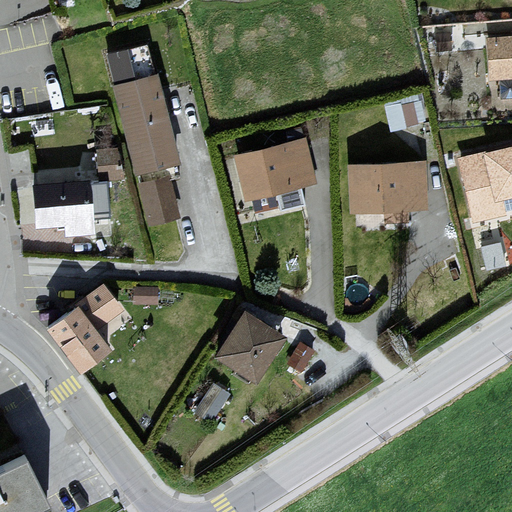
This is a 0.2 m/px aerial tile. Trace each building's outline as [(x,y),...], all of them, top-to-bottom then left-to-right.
[(511,33),(481,35),(493,93),(511,93),(511,33)] [(132,50),(104,56),(150,227),(180,218),(166,168),(182,163),(159,74),(137,80),(132,50)] [(422,116),(417,92),(387,99),(392,123),(422,116)] [(303,139),(236,157),(250,206),(258,213),(273,210),(273,196),(316,184),(303,139)] [(511,216),(511,148),(454,159),(472,225),(511,216)] [(425,164),(348,165),(350,212),(427,211),(425,164)] [(92,182),(31,187),(37,231),(67,229),(68,238),(96,235),(92,182)] [(104,287),(50,328),(87,377),(118,352),(107,337),(126,320),(104,287)] [(251,313),(217,355),(262,384),(293,341),(251,313)] [(219,408),(229,384),(214,379),(205,403),(219,408)] [(48,511),(24,458),(0,469),(0,511),(48,511)]
